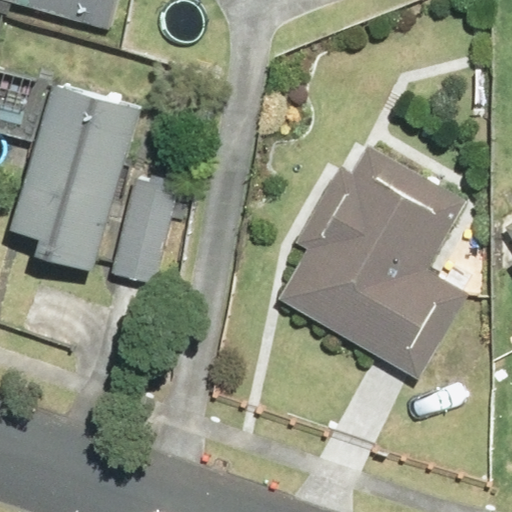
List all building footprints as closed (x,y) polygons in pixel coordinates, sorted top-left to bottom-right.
[(11,0),(112,26),(119,0),(11,0)] [(30,251),(90,268),(137,107),(51,83),(10,227),(35,233),(30,251)] [(302,245),(275,296),(422,374),(466,291),(421,266),(458,196),(374,150),(364,169),(343,158),(297,243),(302,245)] [(183,190),(134,178),(100,306),(150,318),(183,190)] [(511,215),(511,216),(497,226),(511,249),(511,269),(509,271),(511,275),(511,215)] [(491,340),(459,324),(433,376),(465,392),(491,340)]
